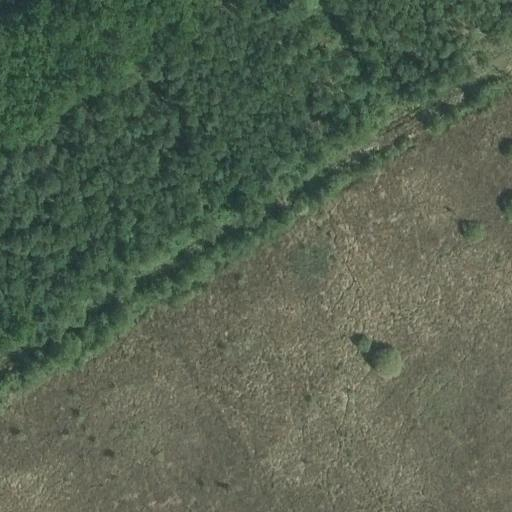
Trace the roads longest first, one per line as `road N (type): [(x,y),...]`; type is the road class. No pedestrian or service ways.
road 1 (track): [(0,355),(511,51)]
road 2 (track): [(393,117),(321,0)]
